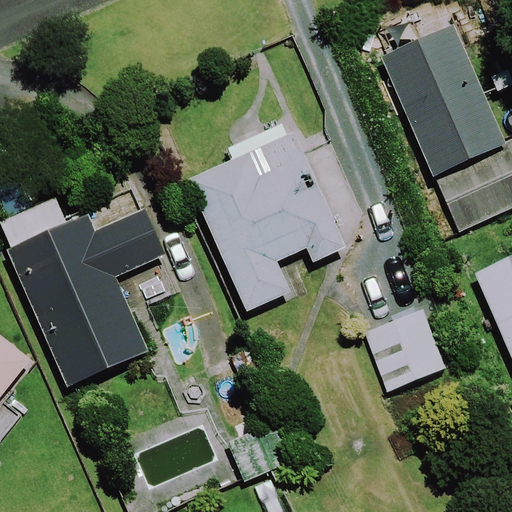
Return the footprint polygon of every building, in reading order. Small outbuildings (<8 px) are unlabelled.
[(511,211),(511,153),(458,31),(384,64),(459,235),(511,211)] [(347,259),(292,128),(231,154),(236,167),(193,186),(250,318),(290,301),(272,257),(303,244),(315,272),(347,259)] [(74,240),(59,206),(2,231),(72,393),(154,358),(135,314),(183,293),(146,208),(74,240)] [(511,367),(511,265),(476,280),(511,367)] [(444,376),(422,317),(367,338),(389,397),(444,376)] [(0,405),(32,367),(0,340),(0,405)] [(274,474),(257,439),(232,452),(249,486),(274,474)]
